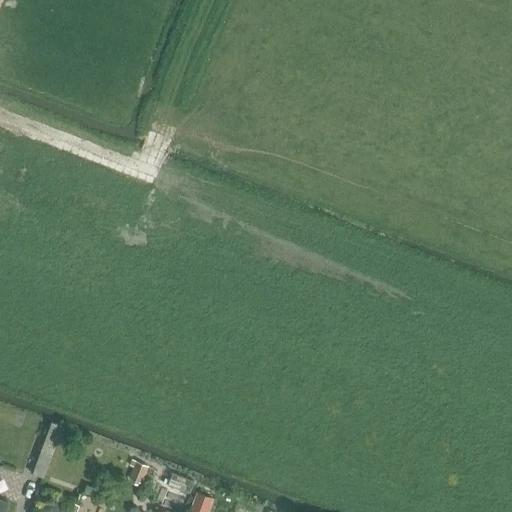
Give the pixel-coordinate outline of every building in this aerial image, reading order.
[(103,162),(0,122),(0,194),(79,226),(103,162)] [(64,428),(53,423),(34,474),(45,478),(64,428)] [(131,466),(135,468),(130,481),(139,485),(140,483),(143,483),(149,468),(133,461),(131,466)] [(0,511),(5,511),(9,503),(0,499),(0,473),(3,466),(0,464),(0,511)] [(198,493),(190,511),(207,511),(213,499),(198,493)]
